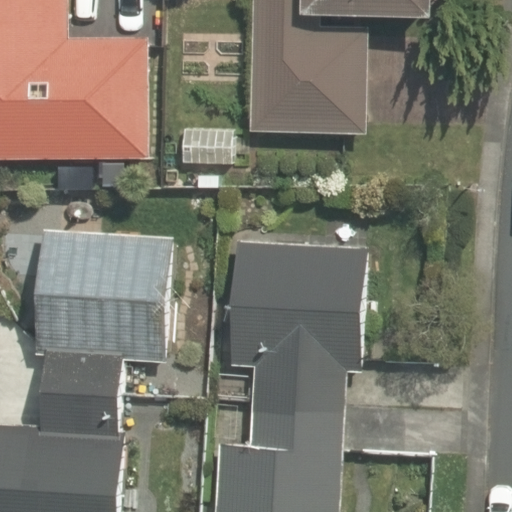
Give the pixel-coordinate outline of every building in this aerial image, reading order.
[(67,42),(68,0),(0,0),(0,172),(166,175),(168,44),(67,42)] [(462,0),(258,0),(249,138),(376,146),(384,34),(459,40),(462,0)] [(244,129),(191,126),(189,174),(242,176),(244,129)] [(0,502),(0,511),(137,511),(146,362),(188,365),(194,241),(52,233),(41,430),(4,428),(0,502)] [(227,445),(224,511),(354,511),(360,348),(392,350),(396,249),(234,243),(230,370),(266,371),(264,447),(227,445)]
